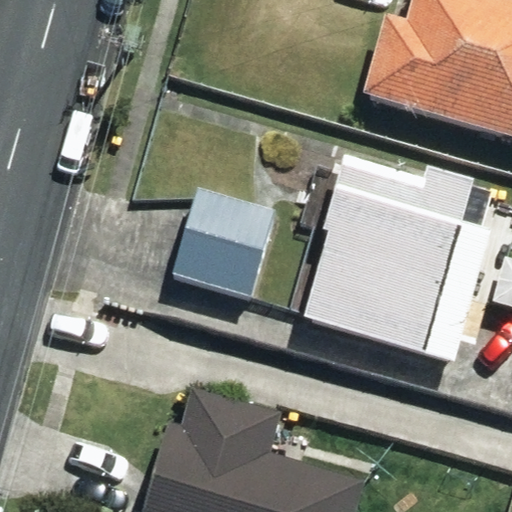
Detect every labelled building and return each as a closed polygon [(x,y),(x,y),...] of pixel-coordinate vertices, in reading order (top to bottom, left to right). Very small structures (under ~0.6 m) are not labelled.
[(511,149),(511,10),(475,0),(418,0),(409,37),(388,31),(365,109),(511,149)] [(309,331),(425,363),(472,192),(430,181),(426,196),(345,173),(326,243),(332,246),(309,331)] [(172,284),(251,308),(276,224),(197,200),(172,284)] [(511,268),(499,265),(489,310),(511,314),(511,268)] [(148,511),(356,511),(362,493),(266,464),(279,425),(195,400),(182,440),(172,435),(148,511)]
